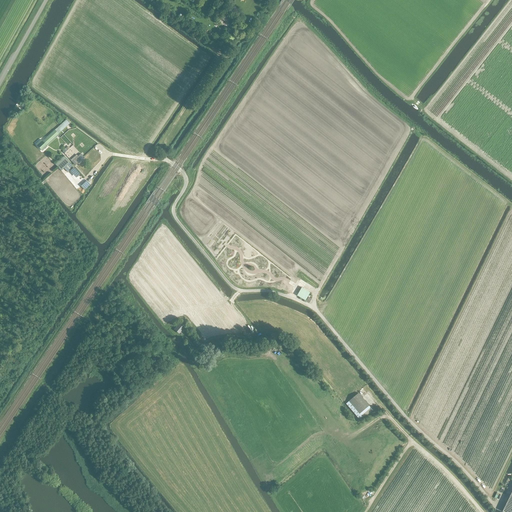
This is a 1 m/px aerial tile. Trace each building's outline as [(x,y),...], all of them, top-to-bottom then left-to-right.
[(41,117),(47,111),(45,109),(39,114),(41,117)] [(35,144),(37,146),(41,150),(70,123),(66,120),(42,141),(40,139),(35,144)] [(75,165),(84,157),(81,153),(72,161),(75,165)] [(61,171),(70,163),(64,156),(55,164),(61,171)] [(64,168),(68,172),(74,167),(70,163),(64,168)] [(70,171),(75,177),(79,173),(73,167),(70,171)] [(81,186),(84,190),(90,184),(87,180),(81,186)] [(297,295),(306,300),(309,302),(312,298),(309,296),(311,292),(302,287),(297,295)] [(178,333),(184,326),(180,323),(174,329),(178,333)] [(359,393),(349,401),(346,403),(358,418),(362,417),(373,411),(359,393)] [(511,511),(511,491),(502,511),(504,511),(511,511)]
